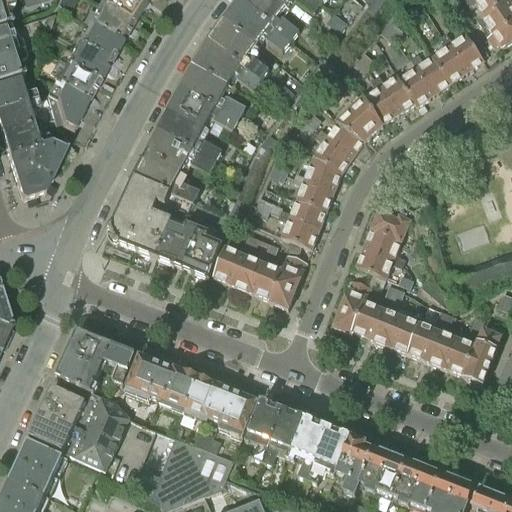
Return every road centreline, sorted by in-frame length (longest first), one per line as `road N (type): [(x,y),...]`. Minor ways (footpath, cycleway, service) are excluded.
road 1 (residential): [(290,371),(358,192),(381,159),(511,68)]
road 2 (tertiary): [(59,281),(134,117),(210,0)]
road 3 (residential): [(290,371),(59,281)]
road 4 (residential): [(511,460),(290,371)]
road 5 (tertiary): [(0,426),(59,281)]
